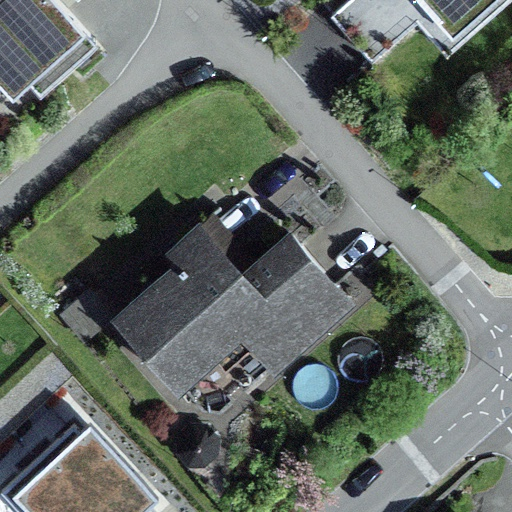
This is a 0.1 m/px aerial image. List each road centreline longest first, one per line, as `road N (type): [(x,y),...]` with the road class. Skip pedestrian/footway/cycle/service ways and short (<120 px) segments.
road 1 (residential): [(511,359),(199,0)]
road 2 (residential): [(492,394),(360,511)]
